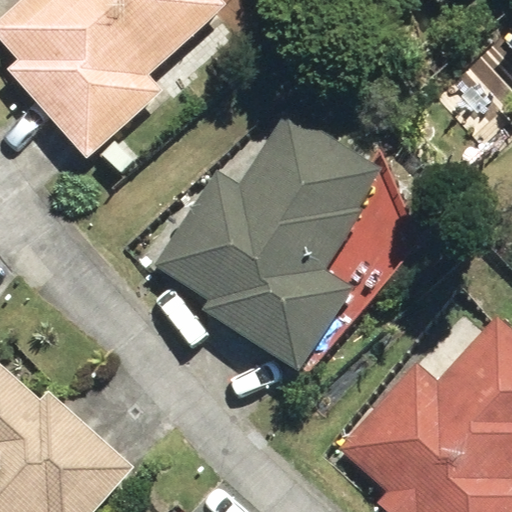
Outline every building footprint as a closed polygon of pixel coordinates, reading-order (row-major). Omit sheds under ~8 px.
[(6,68),(84,156),(160,89),(145,73),(223,2),(221,0),(18,0),(0,16),(0,39),(16,59),(6,68)] [(511,100),(511,61),(499,46),(463,78),(496,114),(511,100)] [(203,308),(292,365),(346,278),(319,262),(358,202),(353,201),(375,163),(287,108),(238,184),(212,169),(151,264),(207,299),(203,308)] [(337,449),(407,511),(511,511),(511,331),(491,314),(435,380),(414,362),(337,449)] [(0,511),(87,511),(129,466),(47,389),(39,400),(0,365),(0,511)]
